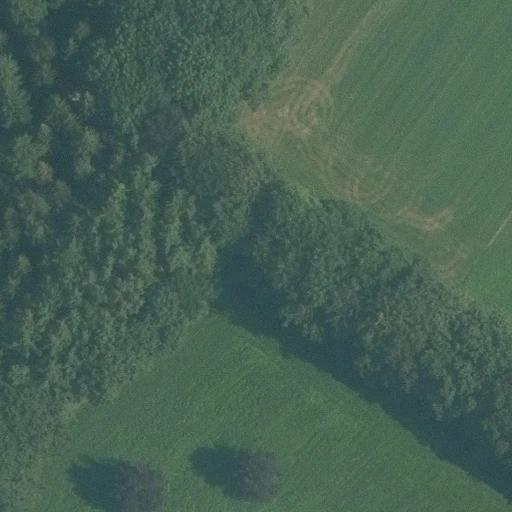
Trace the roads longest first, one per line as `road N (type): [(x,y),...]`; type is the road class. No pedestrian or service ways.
road 1 (track): [(130,149),(511,409)]
road 2 (track): [(0,351),(130,149)]
road 3 (track): [(0,4),(36,58),(130,149)]
road 4 (track): [(130,149),(223,0)]
